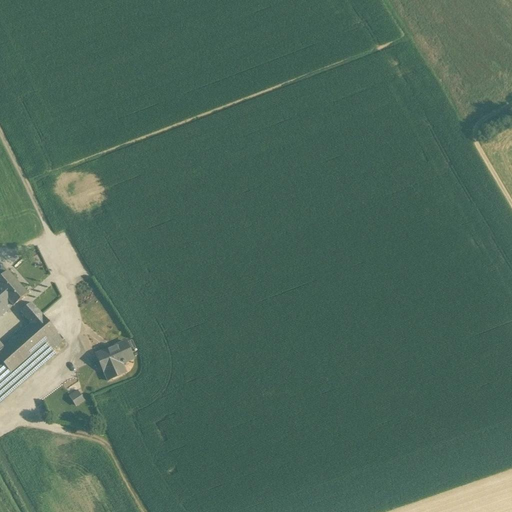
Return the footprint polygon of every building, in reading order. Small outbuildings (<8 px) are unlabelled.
[(27,295),(8,273),(3,276),(0,279),(0,292),(13,307),(13,308),(27,295)] [(0,352),(4,349),(3,349),(0,344),(0,317),(13,307),(0,292),(0,352)] [(31,303),(21,312),(31,324),(42,315),(31,303)] [(31,324),(3,349),(4,349),(0,352),(0,361),(12,375),(46,344),(58,334),(42,315),(31,324)] [(58,334),(46,344),(52,350),(64,340),(58,334)] [(64,340),(52,350),(55,355),(57,356),(69,346),(64,340)] [(126,342),(96,355),(108,382),(124,375),(119,365),(133,359),(126,342)] [(46,344),(12,375),(0,385),(0,404),(55,355),(52,350),(46,344)] [(0,385),(12,375),(0,361),(0,385)] [(66,386),(72,395),(77,392),(79,391),(73,382),(66,386)] [(72,395),(71,396),(76,405),(83,401),(77,392),(72,395)]
